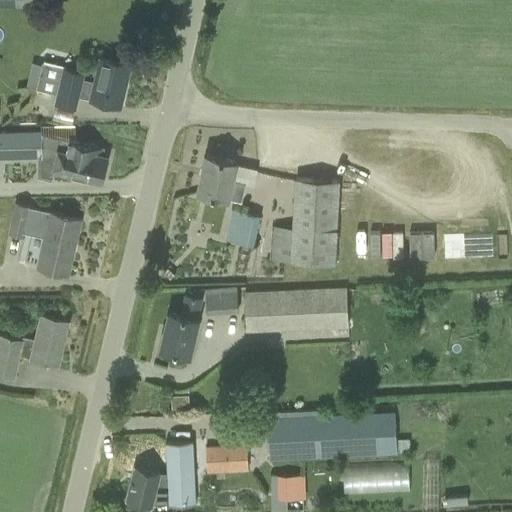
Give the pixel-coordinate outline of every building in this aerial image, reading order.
[(89,99),(119,106),(120,106),(130,64),(100,57),(94,81),(82,78),(84,73),(43,62),(37,88),(58,93),(55,104),(74,109),(78,96),(89,99)] [(43,130),(0,130),(0,157),(43,156),(43,130)] [(104,149),(105,148),(60,137),(52,172),(74,177),(74,174),(102,180),(108,157),(99,155),(101,148),(104,149)] [(254,184),(258,169),(237,164),(237,161),(207,154),(198,191),(228,198),(233,179),(254,184)] [(297,178),(293,225),(292,259),(334,261),(339,180),(297,178)] [(27,232),(33,207),(33,205),(15,201),(8,232),(26,237),(27,232)] [(82,218),(50,210),(45,231),(37,265),(69,273),(82,218)] [(259,214),(248,211),(242,241),(253,243),(259,214)] [(501,229),(408,231),(409,256),(501,253),(501,229)] [(347,285),(245,290),(246,330),(349,326),(347,285)] [(200,298),(186,294),(182,314),(170,311),(161,348),(190,354),(200,318),(196,317),(200,298)] [(58,365),(69,321),(42,315),(35,344),(23,341),(24,338),(1,332),(0,334),(0,374),(15,378),(21,355),(58,365)] [(270,458),(398,452),(396,409),(268,416),(270,458)] [(167,472),(166,472),(135,465),(126,500),(146,505),(151,506),(152,502),(169,501),(169,505),(196,504),(193,440),(166,441),(167,472)] [(240,443),(206,446),(208,471),(249,470),(248,442),(240,443)] [(411,489),(410,462),(346,464),(347,491),(411,489)] [(306,498),(305,473),(278,474),(279,499),(306,498)]
